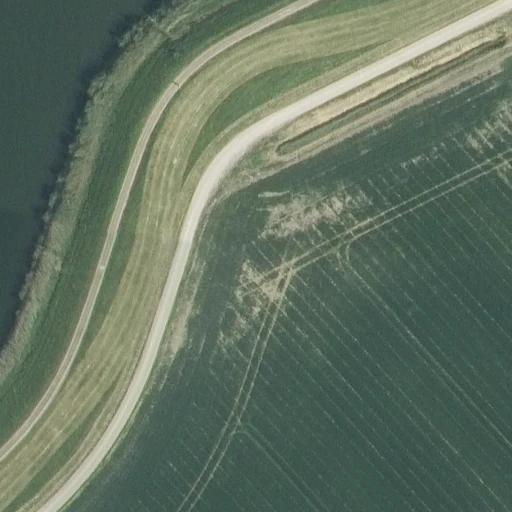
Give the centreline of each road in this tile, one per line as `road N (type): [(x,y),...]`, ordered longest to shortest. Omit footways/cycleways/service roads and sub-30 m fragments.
road 1 (unclassified): [(511,1),(267,124),(221,159),(198,199),(128,403),(89,467),(46,511)]
road 2 (track): [(0,454),(47,399),(70,352),(154,117),(179,80),(220,45),(311,0)]
